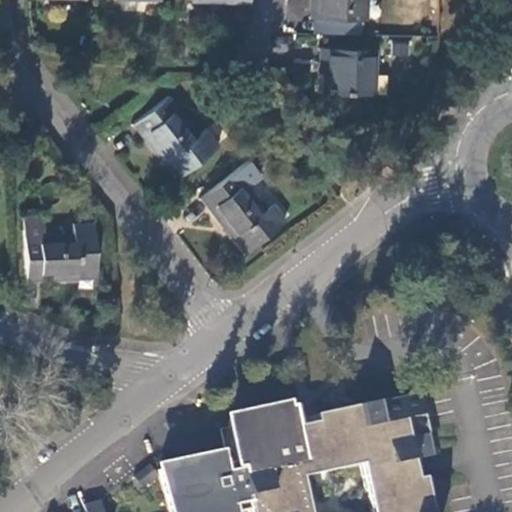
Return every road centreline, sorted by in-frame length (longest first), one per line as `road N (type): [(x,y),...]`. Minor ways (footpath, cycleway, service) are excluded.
road 1 (residential): [(225,331),(49,110),(18,63),(3,0)]
road 2 (residential): [(467,179),(434,186),(386,213),(225,331)]
road 3 (residential): [(168,377),(0,511)]
road 4 (residential): [(168,377),(0,330)]
